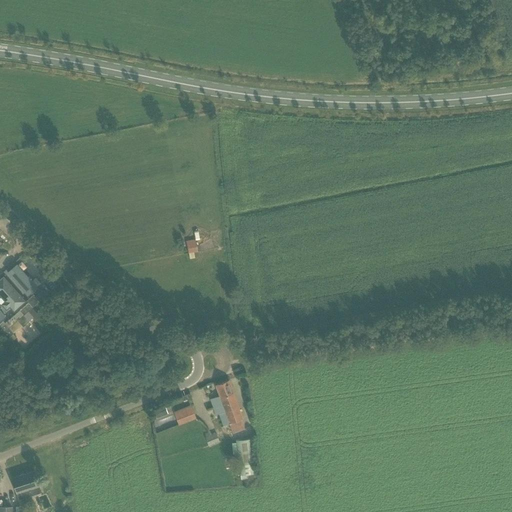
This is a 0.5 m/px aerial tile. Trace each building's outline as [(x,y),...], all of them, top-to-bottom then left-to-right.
[(196,239),(186,241),(188,253),(189,253),(190,259),(195,258),(194,252),(198,251),(196,239)] [(22,263),(10,273),(29,296),(42,286),(22,263)] [(2,275),(0,276),(0,295),(4,299),(1,302),(6,307),(9,305),(13,310),(24,300),(2,275)] [(28,303),(36,312),(51,299),(47,294),(43,290),(35,297),(33,295),(26,301),(28,303)] [(27,312),(36,322),(41,317),(36,312),(28,303),(13,316),(17,321),(27,312)] [(3,333),(7,338),(13,333),(9,328),(17,321),(13,316),(0,327),(0,331),(2,334),(3,333)] [(230,424),(233,433),(245,429),(241,419),(242,419),(229,380),(215,385),(219,396),(210,399),(216,415),(219,414),(223,426),(230,424)] [(175,413),(180,425),(195,419),(190,407),(175,413)] [(161,408),(153,411),(156,418),(164,415),(161,408)] [(205,439),(208,446),(220,442),(217,435),(205,439)] [(235,440),(240,475),(256,473),(251,438),(235,440)] [(35,471),(11,478),(18,500),(33,495),(32,494),(41,492),(35,471)]
